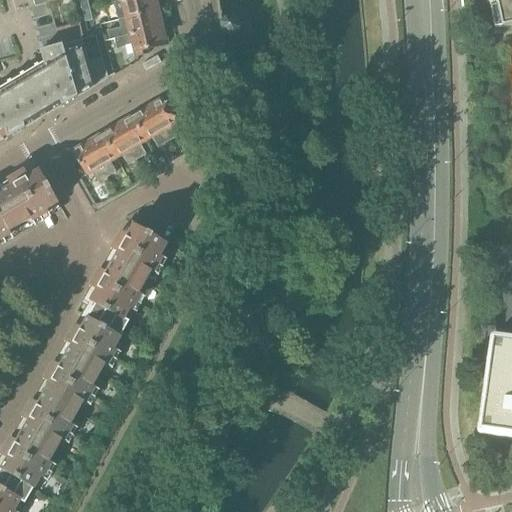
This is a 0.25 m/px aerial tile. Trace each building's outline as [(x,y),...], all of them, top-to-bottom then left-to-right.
[(81,0),(80,1),(82,12),(90,10),(87,0),(81,0)] [(158,11),(155,0),(128,0),(120,2),(115,3),(119,20),(158,11)] [(511,0),(495,0),(501,25),(502,29),(511,26),(511,0)] [(92,20),(90,10),(82,12),(85,22),(92,20)] [(110,40),(114,39),(163,27),(158,11),(119,20),(106,23),(110,40)] [(222,36),(226,39),(230,41),(234,40),(238,39),(241,35),(242,31),(242,27),(240,23),(237,20),(234,19),(229,18),(226,20),(222,23),(220,27),(220,32),(222,36)] [(57,29),(60,45),(84,38),(79,24),(57,29)] [(167,46),(163,27),(114,39),(117,50),(129,45),(130,45),(132,45),(134,54),(136,53),(137,58),(149,55),(148,51),(167,46)] [(0,95),(0,144),(8,140),(25,130),(25,129),(38,121),(48,115),(62,107),(62,108),(78,98),(77,98),(108,79),(96,36),(82,40),(84,47),(64,53),(62,45),(40,52),(43,62),(38,65),(37,65),(34,67),(35,68),(36,74),(26,80),(0,95)] [(146,106),(167,143),(176,138),(170,126),(176,123),(162,99),(151,106),(150,104),(146,106)] [(142,111),(132,117),(146,141),(151,138),(158,149),(167,143),(146,106),(141,109),(142,111)] [(116,124),(138,160),(146,155),(140,144),(146,141),(132,117),(121,123),(120,121),(116,124)] [(112,129),(102,134),(116,158),(122,155),(128,166),(138,160),(116,124),(111,127),(112,129)] [(90,139),(86,141),(107,178),(116,173),(110,161),(116,158),(102,134),(91,141),(90,139)] [(97,184),(107,178),(86,141),(81,145),(82,146),(71,153),(69,150),(68,151),(83,177),(91,172),(97,184)] [(200,156),(190,162),(196,172),(206,166),(200,156)] [(0,194),(0,238),(58,204),(39,171),(0,194)] [(124,319),(167,244),(134,225),(91,301),(84,298),(76,313),(87,319),(1,470),(0,468),(0,511),(13,511),(20,502),(25,505),(130,322),(124,319)] [(493,258),(492,244),(482,244),(482,259),(493,258)] [(486,366),(476,435),(511,439),(511,341),(495,339),(490,338),(486,366)]
